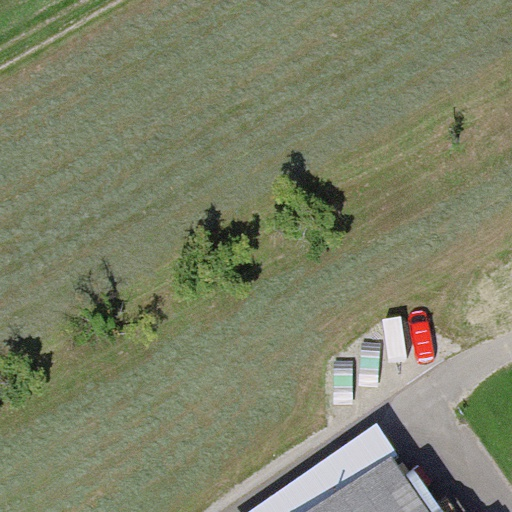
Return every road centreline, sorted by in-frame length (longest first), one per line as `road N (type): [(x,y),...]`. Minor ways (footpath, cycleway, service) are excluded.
road 1 (unknown): [(269,511),(405,418),(472,511)]
road 2 (track): [(0,70),(127,0)]
road 3 (unknown): [(405,418),(511,352)]
